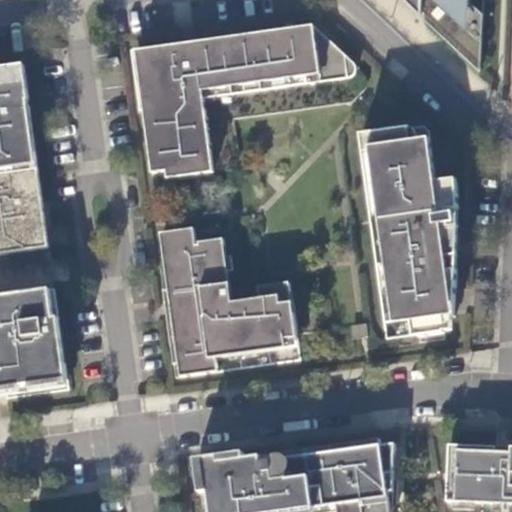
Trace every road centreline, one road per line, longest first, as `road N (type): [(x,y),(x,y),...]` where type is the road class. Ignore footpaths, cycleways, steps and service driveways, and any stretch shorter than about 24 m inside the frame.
road 1 (residential): [(508,392),(435,390),(134,438)]
road 2 (residential): [(511,158),(349,0)]
road 3 (residential): [(72,0),(98,172)]
road 4 (residential): [(114,269),(134,438)]
road 5 (residential): [(134,438),(0,456)]
